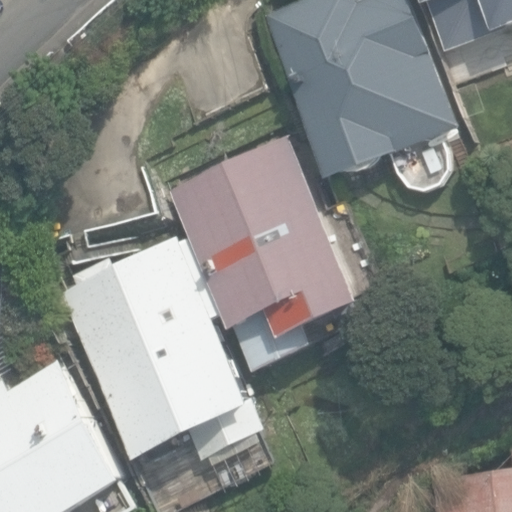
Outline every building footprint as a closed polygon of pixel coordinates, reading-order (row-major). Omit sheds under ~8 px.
[(302,0),(270,14),(339,180),(467,127),(414,0),(302,0)] [(443,0),(493,0),(506,31),(511,28),(511,0),(433,0),(435,4),(443,0)] [(178,195),(264,375),(322,347),(315,332),(373,304),(294,139),(178,195)] [(200,437),(212,461),(278,430),(262,397),(185,236),(121,266),(117,257),(79,276),(83,284),(68,292),(149,461),(200,437)] [(0,511),(80,511),(138,478),(68,357),(17,387),(9,374),(0,379),(0,511)] [(511,511),(511,468),(437,481),(442,511),(511,511)]
